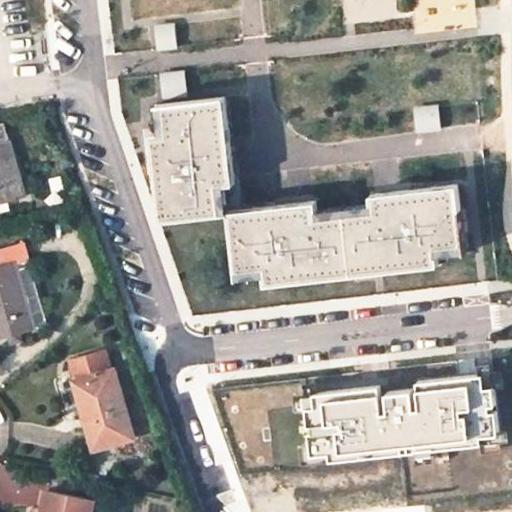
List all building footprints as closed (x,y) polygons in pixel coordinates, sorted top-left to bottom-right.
[(224,97),(165,103),(168,131),(160,132),(153,133),(163,220),(222,212),(218,183),(227,182),(234,182),(224,97)] [(168,131),(165,103),(157,104),(160,132),(168,131)] [(0,141),(9,139),(4,122),(0,122),(0,141)] [(0,141),(0,199),(25,192),(9,139),(0,141)] [(218,183),(222,212),(230,211),(227,182),(218,183)] [(438,263),(438,255),(437,247),(466,244),(459,184),(372,194),(373,202),(374,211),(346,214),(318,217),(317,208),(316,201),(230,211),(237,269),(266,266),(267,274),(267,282),(352,272),(438,263)] [(373,202),(345,205),(346,214),(374,211),(373,202)] [(346,214),(345,205),(317,208),(318,217),(346,214)] [(0,249),(0,335),(9,333),(19,330),(37,324),(16,260),(27,257),(29,256),(25,242),(0,249)] [(438,255),(467,252),(466,244),(437,247),(438,255)] [(37,324),(47,321),(27,257),(16,260),(37,324)] [(238,278),(267,274),(266,266),(237,269),(238,278)] [(12,341),(22,338),(19,330),(9,333),(12,341)] [(134,434),(114,366),(108,346),(69,357),(75,378),(94,445),(134,434)] [(381,384),(307,393),(314,461),(501,440),(493,372),(419,380),(421,406),(416,407),(414,388),(388,391),(390,410),(384,411),(381,384)] [(94,499),(46,490),(41,511),(91,511),(93,506),(94,499)]
